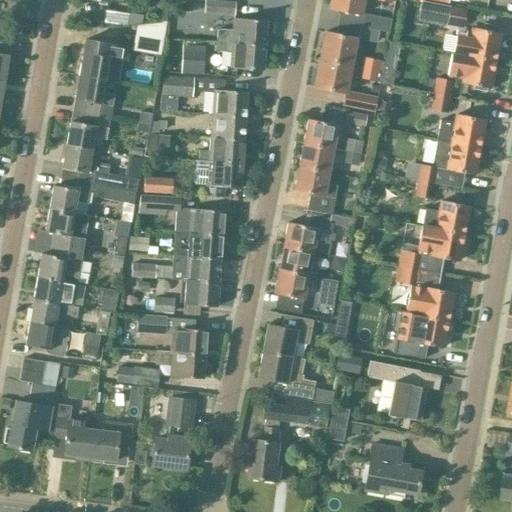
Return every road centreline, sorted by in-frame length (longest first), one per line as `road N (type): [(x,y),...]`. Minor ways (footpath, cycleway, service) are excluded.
road 1 (residential): [(209,511),(308,0)]
road 2 (residential): [(0,318),(54,0)]
road 3 (residential): [(455,511),(511,200)]
